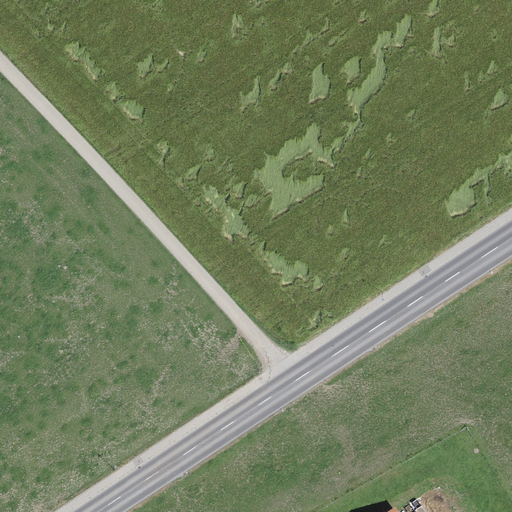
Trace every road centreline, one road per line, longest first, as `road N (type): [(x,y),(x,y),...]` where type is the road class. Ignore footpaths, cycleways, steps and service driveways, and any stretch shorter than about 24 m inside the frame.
road 1 (tertiary): [(511,239),(97,511)]
road 2 (track): [(0,69),(294,379)]
